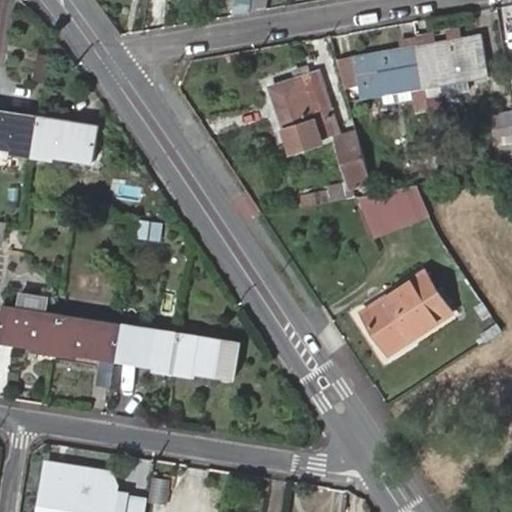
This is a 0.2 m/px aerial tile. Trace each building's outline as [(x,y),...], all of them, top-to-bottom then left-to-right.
[(236,0),(234,15),(249,13),(250,0),(236,0)] [(250,0),(249,13),(266,9),(267,0),(250,0)] [(484,35),(420,46),(428,88),(491,77),(484,35)] [(428,88),(420,46),(356,56),(364,98),(428,88)] [(294,72),(297,80),(312,75),(309,68),(294,72)] [(312,75),(297,80),(273,88),(293,151),(322,141),(316,121),(334,115),(320,73),(312,75)] [(38,121),(0,113),(0,149),(33,155),(38,121)] [(98,132),(38,121),(33,155),(92,167),(98,132)] [(372,180),(357,130),(337,137),(352,186),(372,180)] [(420,178),(362,195),(373,233),(432,216),(420,178)] [(417,279),(354,319),(381,359),(449,316),(434,292),(429,295),(417,279)] [(0,321),(0,339),(59,349),(63,315),(3,305),(0,321)] [(59,349),(117,358),(122,324),(63,315),(59,349)] [(122,324),(117,358),(176,368),(181,333),(122,324)] [(242,343),(181,333),(176,368),(236,377),(242,343)] [(110,471),(80,467),(78,478),(47,473),(41,511),(96,511),(97,510),(110,511),(111,511),(116,488),(116,487),(110,471)] [(145,492),(116,487),(116,488),(111,511),(122,511),(124,504),(143,507),(145,492)]
